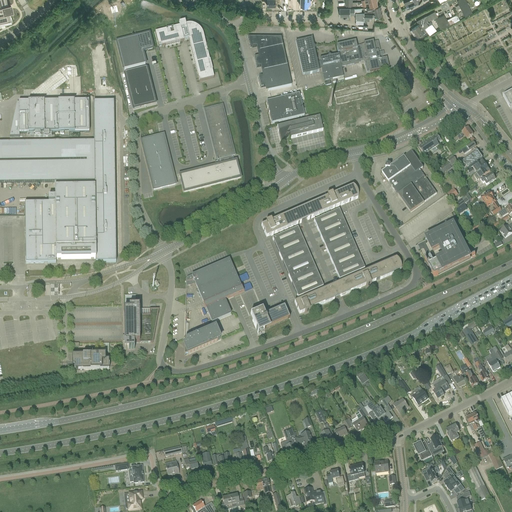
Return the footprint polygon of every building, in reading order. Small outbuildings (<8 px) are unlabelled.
[(0,0),(0,21),(2,21),(11,19),(12,19),(10,12),(13,11),(12,6),(11,4),(11,3),(8,4),(7,0),(0,0)] [(419,4),(419,3),(417,0),(413,0),(406,3),(409,9),(411,8),(414,7),(414,6),(416,5),(419,4)] [(457,0),(465,17),(473,13),(466,0),(457,0)] [(350,8),(340,8),(340,16),(351,16),(351,15),(350,8)] [(365,12),(356,13),(356,18),(356,20),(364,20),(370,21),(370,18),(373,19),(373,17),(379,16),(380,16),(384,15),(383,10),(374,12),(375,14),(373,14),(365,14),(365,12)] [(419,24),(412,29),(418,37),(418,36),(419,38),(419,39),(428,32),(425,28),(426,26),(427,27),(429,25),(426,22),(429,20),(429,21),(439,17),(436,11),(427,16),(427,15),(417,21),(419,24)] [(442,30),(460,19),(457,14),(448,20),(445,14),(436,19),(442,30)] [(213,79),(205,46),(203,36),(202,34),(201,33),(200,31),(199,30),(198,28),(196,27),(195,26),(193,26),(191,25),(189,25),(187,25),(185,25),(184,22),(179,24),(179,27),(155,33),(158,48),(159,48),(159,47),(161,47),(183,42),(183,41),(188,40),(198,79),(199,82),(213,79)] [(149,35),(117,43),(124,70),(145,65),(142,52),(145,51),(145,50),(151,49),(151,46),(149,35)] [(259,52),(282,47),(281,39),(281,38),(247,38),(250,49),(258,47),(259,52)] [(302,76),(319,72),(312,39),(295,43),(302,76)] [(362,55),(360,46),(356,47),(355,42),(338,46),(336,46),(337,53),(338,53),(338,55),(341,67),(360,63),(360,62),(364,61),(362,55)] [(378,42),(373,43),(373,42),(363,44),(363,45),(360,45),(360,46),(362,55),(364,61),(366,73),(388,68),(386,58),(379,60),(378,56),(382,55),(382,53),(378,54),(377,52),(380,51),(378,42)] [(263,71),(287,66),(282,47),(259,52),(260,57),(254,58),(256,68),(262,67),(263,71)] [(338,55),(319,59),(320,64),(324,81),(343,77),(341,67),(338,55)] [(263,71),(264,76),(258,78),(260,88),(267,86),(268,91),(291,86),(287,66),(263,71)] [(124,74),(133,109),(141,107),(140,105),(143,105),(143,106),(146,105),(145,104),(150,103),(149,98),(153,97),(146,68),(124,74)] [(271,124),(304,116),(299,94),(266,102),(271,124)] [(0,183),(54,183),(55,198),(48,198),(48,203),(25,203),(25,264),(56,263),(56,260),(56,259),(95,258),(95,260),(95,263),(116,263),(114,102),(93,103),(94,141),(0,142),(0,183)] [(19,137),(19,134),(30,134),(30,137),(54,137),(54,133),(60,133),(60,137),(69,137),(69,133),(89,133),(88,102),(18,103),(18,118),(14,118),(9,138),(19,137)] [(232,156),(233,155),(221,106),(205,110),(217,159),(218,159),(219,161),(217,161),(217,164),(219,164),(220,166),(180,176),(182,186),(184,192),(240,178),(236,162),(234,162),(232,156)] [(291,139),(322,131),(319,117),(277,127),(281,144),(284,139),(287,138),(289,134),(291,139)] [(468,140),(473,135),(468,128),(462,133),(468,140)] [(451,141),(447,144),(450,147),(457,142),(463,137),(461,134),(451,141)] [(428,152),(431,150),(433,153),(437,150),(435,148),(439,145),(437,142),(441,140),(437,135),(419,148),(424,155),(428,152)] [(153,190),(175,185),(163,136),(141,141),(153,190)] [(457,153),(470,144),(468,141),(459,147),(458,146),(454,149),(457,153)] [(473,143),(459,152),(457,154),(458,156),(461,154),(468,149),(469,151),(476,147),(473,143)] [(398,195),(411,213),(425,203),(437,194),(424,177),(420,170),(423,168),(412,152),(409,155),(392,167),(391,166),(391,165),(390,165),(386,164),(386,168),(386,169),(388,169),(388,170),(387,170),(380,175),(384,179),(385,178),(389,183),(389,182),(398,195)] [(476,153),(461,163),(466,170),(474,164),(478,162),(482,159),(480,155),(479,155),(480,156),(479,157),(476,153)] [(457,162),(453,156),(447,161),(451,167),(457,162)] [(452,168),(451,167),(447,161),(431,173),(436,179),(452,168)] [(475,166),(473,168),(476,173),(486,167),(482,161),(475,166)] [(490,172),(486,167),(476,173),(476,174),(480,179),(490,172)] [(484,184),(486,186),(495,180),(493,177),(493,176),(493,175),(492,175),(491,174),(484,179),(483,180),(483,179),(480,180),(483,185),(484,184)] [(301,223),(304,221),(307,220),(307,221),(357,199),(358,197),(358,196),(357,194),(357,193),(356,191),(356,190),(355,189),(354,188),(352,187),(342,191),(342,192),(337,194),(337,193),(332,196),(332,194),(326,197),(327,198),(302,209),(299,211),(296,212),(296,211),(271,222),(270,221),(265,223),(266,224),(261,226),(266,238),(271,236),(301,223)] [(453,190),(447,195),(451,200),(457,196),(453,190)] [(486,195),(483,196),(483,197),(484,198),(477,202),(481,207),(482,208),(484,210),(492,205),(495,210),(490,214),(492,217),(500,211),(495,203),(495,202),(494,200),(493,200),(492,198),(493,198),(490,194),(490,195),(489,194),(487,196),(486,195)] [(456,203),(459,208),(464,205),(469,202),(466,197),(456,203)] [(467,209),(464,205),(459,208),(455,211),(458,216),(467,209)] [(511,206),(511,205),(500,212),(503,217),(508,214),(509,216),(511,214),(511,206)] [(313,221),(326,251),(339,280),(364,269),(339,210),(313,221)] [(493,229),(509,219),(507,216),(491,226),(493,229)] [(511,219),(511,221),(511,222),(511,224),(507,228),(507,227),(499,232),(504,239),(511,233),(511,219)] [(470,258),(453,226),(427,239),(433,252),(439,249),(444,257),(428,265),(433,275),(433,276),(434,276),(434,277),(435,277),(436,277),(438,275),(470,259),(470,258)] [(323,287),(302,238),(297,228),(272,239),(298,298),(323,287)] [(309,310),(333,300),(334,300),(334,299),(337,298),(340,296),(340,297),(365,286),(366,287),(371,285),(370,284),(375,282),(375,281),(380,279),(380,280),(400,271),(401,270),(401,268),(400,266),(400,265),(399,264),(399,262),(398,261),(397,260),(395,259),(335,285),(335,286),(333,287),(329,289),(329,288),(294,303),(299,315),(304,313),(304,314),(310,312),(309,310)] [(240,288),(229,260),(187,278),(186,286),(190,286),(195,284),(203,304),(205,309),(212,323),(230,315),(224,301),(243,292),(241,287),(240,288)] [(12,289),(0,289),(0,297),(12,297),(12,289)] [(136,295),(125,296),(125,304),(136,304),(136,295)] [(153,343),(158,310),(149,310),(149,316),(139,316),(138,307),(129,307),(129,310),(125,310),(125,311),(123,311),(124,335),(124,336),(123,337),(123,338),(123,339),(124,339),(124,344),(128,344),(128,349),(134,349),(134,343),(153,343)] [(284,307),(279,309),(264,316),(262,311),(250,316),(252,321),(256,331),(259,330),(259,331),(261,330),(261,329),(263,328),(264,330),(289,319),(284,307)] [(511,316),(502,322),(506,329),(511,325),(511,316)] [(217,343),(217,341),(220,340),(218,336),(215,328),(185,341),(184,341),(184,345),(183,346),(184,349),(184,357),(217,343)] [(465,330),(462,332),(472,347),(477,343),(470,332),(468,328),(465,330)] [(494,332),(492,328),(490,329),(483,333),(485,337),(494,332)] [(511,361),(511,359),(505,347),(501,349),(506,356),(503,358),(505,361),(507,364),(511,361)] [(495,348),(492,349),(495,354),(499,361),(502,360),(495,348)] [(499,361),(495,354),(492,349),(489,351),(493,359),(487,362),(493,373),(493,372),(494,373),(497,371),(497,370),(500,368),(500,369),(496,362),(499,361)] [(105,355),(90,355),(72,355),(72,366),(74,366),(74,371),(109,370),(108,360),(105,360),(105,355)] [(466,359),(463,361),(468,369),(471,367),(466,359)] [(481,361),(475,364),(477,369),(480,374),(479,375),(480,377),(482,382),(486,380),(488,379),(488,378),(485,372),(482,366),(483,366),(481,361)] [(433,384),(433,385),(436,391),(433,393),(437,400),(444,396),(442,394),(449,389),(447,386),(451,384),(440,366),(436,368),(442,378),(433,384)] [(449,366),(444,368),(447,375),(453,373),(449,366)] [(470,373),(469,373),(467,369),(462,371),(465,376),(466,375),(473,388),(479,385),(475,378),(473,378),(470,373)] [(361,383),(367,378),(363,373),(356,376),(361,383)] [(466,385),(461,376),(459,378),(458,376),(453,378),(459,389),(466,385)] [(398,384),(406,396),(410,393),(402,381),(399,383),(398,384)] [(422,390),(412,397),(414,400),(418,406),(418,405),(420,403),(421,404),(428,399),(424,394),(422,390)] [(511,394),(501,400),(501,402),(511,423),(511,394)] [(405,403),(403,401),(398,404),(397,403),(393,406),(399,414),(401,412),(400,412),(402,411),(402,412),(408,408),(406,405),(406,404),(405,403)] [(371,403),(367,406),(370,410),(373,413),(369,416),(372,419),(376,424),(379,422),(378,420),(382,418),(376,410),(374,407),(373,406),(371,403)] [(368,426),(364,419),(363,418),(365,417),(361,410),(360,408),(356,410),(358,412),(354,414),(359,422),(353,426),(354,426),(356,430),(356,431),(357,432),(358,432),(358,433),(361,431),(360,431),(361,430),(368,426)] [(379,408),(376,410),(382,418),(383,419),(385,423),(392,418),(386,409),(382,411),(380,408),(379,408)] [(321,411),(315,414),(320,424),(322,423),(323,424),(326,429),(327,431),(324,432),(325,433),(321,435),(321,436),(322,439),(323,438),(326,444),(333,441),(332,438),(329,432),(331,431),(331,430),(327,423),(321,411)] [(476,414),(470,416),(477,430),(481,438),(484,437),(480,428),(477,422),(479,421),(479,420),(476,414)] [(470,416),(466,419),(468,425),(469,426),(471,425),(474,431),(477,430),(470,416)] [(348,431),(352,428),(350,426),(347,421),(344,424),(346,428),(336,433),(338,437),(337,437),(338,438),(339,439),(345,436),(348,435),(346,431),(348,431)] [(451,443),(452,442),(459,439),(456,434),(459,432),(456,426),(446,430),(447,433),(446,434),(447,435),(448,438),(449,438),(451,443)] [(286,442),(280,444),(282,451),(284,455),(289,454),(289,456),(295,454),(293,449),(295,448),(291,440),(295,438),(293,434),(291,429),(283,432),(286,442)] [(303,443),(306,450),(314,447),(312,441),(312,440),(312,438),(310,438),(308,433),(300,436),(301,437),(295,439),(298,445),(303,443)] [(432,444),(428,446),(433,457),(438,454),(437,451),(442,448),(440,444),(442,443),(439,437),(437,438),(437,437),(435,438),(435,437),(432,439),(431,440),(432,444)] [(250,459),(248,450),(245,451),(242,438),(237,439),(241,453),(243,452),(245,460),(245,461),(246,468),(255,466),(254,463),(257,463),(257,461),(256,457),(250,459)] [(424,449),(421,444),(421,443),(420,443),(412,447),(412,448),(414,447),(417,454),(418,456),(419,456),(418,456),(420,455),(423,460),(423,459),(427,457),(428,458),(427,457),(431,455),(433,459),(427,446),(426,446),(427,448),(424,449)] [(480,460),(488,456),(489,455),(487,450),(484,451),(480,443),(473,446),(480,460)] [(165,458),(182,454),(181,447),(163,451),(165,458)] [(267,449),(262,450),(264,456),(266,456),(268,463),(274,461),(272,454),(273,453),(272,451),(272,450),(271,448),(270,447),(268,448),(267,449)] [(495,452),(489,455),(488,456),(495,471),(503,467),(495,452)] [(210,460),(209,453),(202,455),(204,461),(202,461),(204,468),(212,466),(210,460)] [(240,454),(236,455),(235,455),(236,462),(233,463),(235,470),(243,468),(240,454)] [(225,465),(224,457),(217,459),(216,456),(212,457),(214,467),(219,465),(221,473),(227,472),(225,465)] [(511,456),(503,461),(507,468),(511,465),(511,456)] [(189,464),(188,459),(184,460),(186,470),(190,469),(190,471),(194,470),(195,470),(197,470),(197,469),(198,469),(196,463),(189,464)] [(179,474),(175,462),(165,464),(168,476),(171,475),(171,476),(179,474)] [(375,463),(376,474),(388,472),(387,462),(379,463),(375,463)] [(474,464),(464,469),(465,469),(480,502),(490,497),(474,465),(474,464)] [(362,465),(356,467),(357,475),(358,479),(365,477),(364,473),(362,465)] [(134,482),(134,484),(144,483),(142,466),(132,468),(133,477),(130,478),(130,483),(134,482)] [(357,475),(356,467),(349,469),(350,475),(347,476),(348,482),(359,480),(358,479),(357,475)] [(448,473),(443,477),(446,481),(443,483),(445,486),(447,489),(457,481),(457,480),(455,477),(449,468),(446,471),(448,473)] [(428,469),(421,472),(426,482),(430,480),(432,484),(437,481),(434,475),(436,474),(433,470),(429,472),(428,469)] [(333,483),(332,480),(336,479),(337,485),(344,483),(343,477),(339,478),(338,471),(330,473),(331,476),(327,477),(328,484),(333,483)] [(268,479),(261,480),(263,490),(264,495),(271,493),(268,479)] [(263,490),(261,480),(255,482),(256,485),(254,486),(256,492),(256,493),(260,492),(260,491),(260,490),(263,490)] [(457,481),(447,489),(448,491),(449,491),(451,493),(454,491),(456,495),(464,490),(457,481)] [(314,501),(322,499),(323,506),(328,505),(325,492),(321,493),(320,492),(312,494),(311,489),(304,491),(307,503),(314,501)] [(141,492),(131,494),(128,494),(129,503),(127,503),(127,505),(126,506),(126,507),(126,508),(126,509),(127,510),(141,509),(140,508),(141,507),(141,505),(140,504),(140,503),(139,503),(139,499),(142,498),(141,492)] [(248,499),(251,499),(250,492),(243,493),(245,504),(249,503),(248,499)] [(458,509),(469,506),(467,498),(471,497),(469,492),(463,495),(463,496),(459,497),(461,502),(457,504),(459,509),(458,509)] [(301,506),(299,498),(296,499),(294,493),(290,495),(291,496),(286,497),(290,508),(294,507),(295,508),(301,506)] [(277,494),(273,495),(277,509),(281,508),(277,494)] [(237,495),(229,497),(232,508),(244,506),(243,499),(238,500),(237,495)] [(232,508),(229,497),(222,498),(223,504),(219,505),(219,503),(218,503),(220,511),(223,511),(232,508)] [(201,502),(198,504),(195,505),(192,507),(193,508),(191,509),(192,511),(216,511),(217,511),(214,507),(211,503),(204,507),(201,502)]
